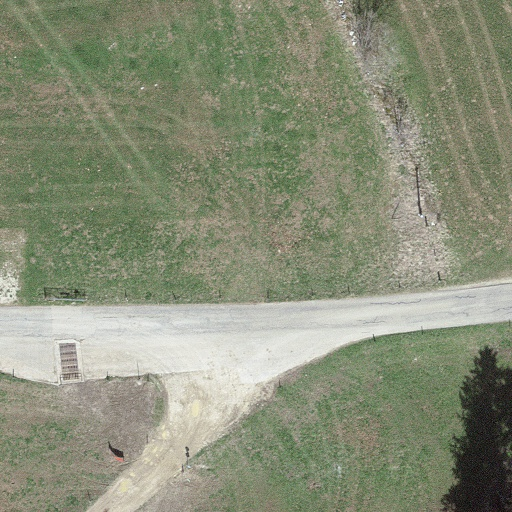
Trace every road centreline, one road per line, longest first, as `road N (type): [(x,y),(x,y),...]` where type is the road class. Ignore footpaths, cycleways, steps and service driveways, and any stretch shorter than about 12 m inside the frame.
road 1 (unclassified): [(511,302),(313,319),(0,324)]
road 2 (track): [(313,319),(105,511)]
